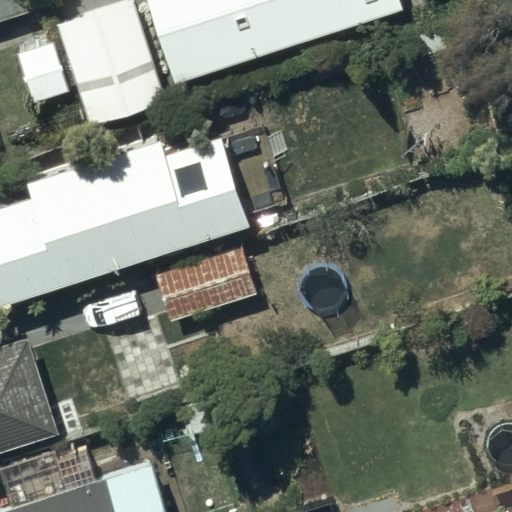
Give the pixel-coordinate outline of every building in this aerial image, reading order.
[(0,0),(0,12),(37,0),(0,0)] [(143,0),(166,71),(394,0),(143,0)] [(129,9),(57,33),(89,131),(161,107),(129,9)] [(49,32),(9,46),(27,97),(67,83),(49,32)] [(15,172),(20,187),(0,192),(0,292),(239,218),(211,127),(157,144),(152,130),(15,172)] [(272,250),(245,259),(239,240),(146,270),(162,317),(254,287),(253,283),(280,274),(272,250)] [(0,441),(54,425),(25,330),(0,337),(0,441)] [(151,342),(121,355),(146,412),(176,398),(151,342)] [(0,498),(0,511),(165,511),(148,454),(0,498)] [(511,511),(511,502),(480,511),(511,511)]
